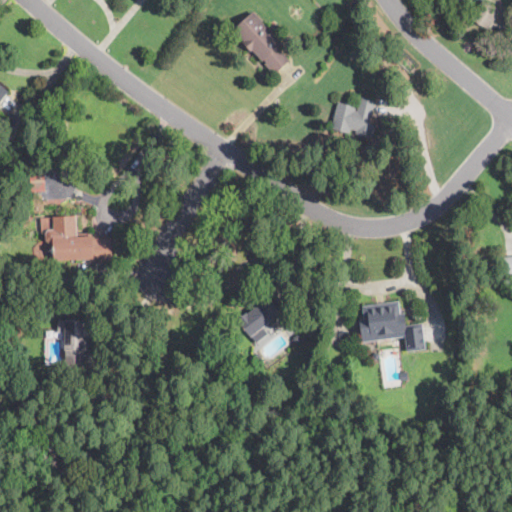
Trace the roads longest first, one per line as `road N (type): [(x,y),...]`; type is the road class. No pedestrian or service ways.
road 1 (residential): [(32,0),(137,89),(291,196),(353,225),(425,216),(511,122)]
road 2 (residential): [(511,118),(389,0)]
road 3 (residential): [(164,274),(176,231),(227,152)]
